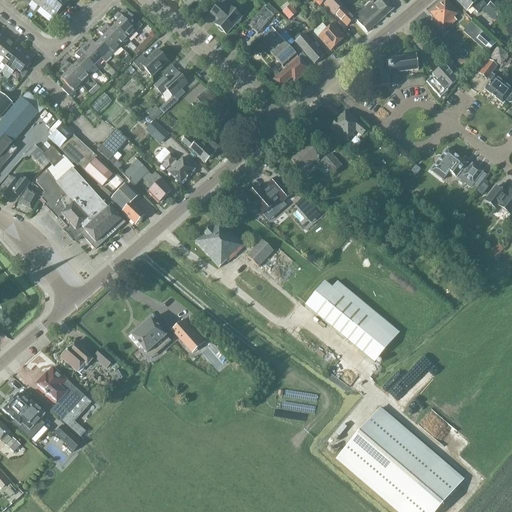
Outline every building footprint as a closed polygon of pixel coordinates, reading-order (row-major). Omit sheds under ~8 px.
[(41,9),(48,0),(34,0),(32,2),(41,9)] [(48,0),(41,9),(49,16),(54,20),(62,10),(70,0),(48,0)] [(290,0),(283,7),(290,15),(299,7),(292,0),(290,0)] [(339,0),(331,0),(325,6),(335,16),(347,28),(354,21),(339,5),(342,2),(339,0)] [(394,10),(385,0),(380,0),(375,5),(373,2),(354,18),(367,34),(394,10)] [(456,22),(453,19),(458,14),(446,0),(443,0),(427,13),(444,32),(456,22)] [(485,5),(480,0),(478,0),(478,1),(477,0),(455,0),(467,12),(472,8),(477,13),(485,5)] [(503,12),(493,1),(487,7),(497,17),(503,12)] [(221,5),(212,14),(220,22),(216,26),(219,29),(219,31),(222,34),(224,33),(227,36),(237,26),(239,26),(242,23),(242,21),(243,19),(232,9),(229,12),(221,5)] [(264,8),(248,26),(258,34),(274,16),(264,8)] [(118,14),(114,19),(119,24),(115,28),(128,41),(136,33),(143,27),(140,24),(134,18),(130,13),(123,20),(118,14)] [(346,38),(334,25),(328,30),(323,24),(314,33),(331,51),(346,38)] [(154,25),(135,45),(140,50),(159,30),(154,25)] [(128,41),(115,28),(111,32),(106,27),(103,30),(121,48),(128,41)] [(259,41),(266,49),(286,71),(274,81),(280,89),(292,78),(296,82),(310,70),(299,58),(299,59),(280,37),(273,29),(259,41)] [(113,56),(121,48),(103,30),(99,34),(104,39),(100,43),(113,56)] [(0,50),(8,40),(0,33),(0,50)] [(483,33),(477,39),(490,51),(495,45),(483,33)] [(324,57),(305,35),(295,43),(315,66),(324,57)] [(5,62),(17,47),(8,40),(0,50),(0,58),(5,62)] [(113,56),(100,43),(95,47),(90,42),(87,46),(100,59),(105,64),(113,56)] [(93,66),(100,59),(87,46),(79,53),(93,66)] [(5,62),(2,65),(7,68),(5,71),(9,74),(25,54),(17,47),(5,62)] [(491,59),(501,66),(507,57),(498,50),(491,59)] [(168,63),(157,51),(147,60),(142,56),(133,64),(141,72),(145,69),(152,77),(168,63)] [(97,71),(93,66),(79,53),(75,57),(81,62),(77,66),(90,79),(97,71)] [(25,54),(9,74),(12,77),(17,71),(22,75),(33,61),(25,54)] [(385,58),(369,60),(373,88),(389,85),(391,85),(391,86),(400,85),(399,80),(401,79),(400,73),(419,71),(416,56),(387,60),(388,61),(386,61),(385,58)] [(63,60),(59,63),(64,68),(82,86),(90,79),(77,66),(76,65),(72,69),(63,60)] [(497,67),(490,62),(487,60),(478,73),(480,75),(487,80),(489,78),(492,80),(484,90),(503,105),(504,104),(506,101),(509,103),(511,103),(511,102),(511,90),(491,74),(497,67)] [(437,78),(429,86),(440,99),(448,92),(447,90),(458,81),(445,66),(434,75),(437,78)] [(70,98),(82,86),(64,68),(60,72),(65,77),(61,81),(66,86),(62,90),(70,98)] [(188,85),(178,74),(168,83),(164,79),(154,88),(162,95),(166,91),(173,98),(174,97),(177,101),(184,94),(181,91),(188,85)] [(15,77),(7,86),(14,93),(22,84),(15,77)] [(112,121),(115,118),(128,132),(130,129),(138,137),(148,128),(111,89),(95,103),(112,121)] [(226,108),(208,90),(193,106),(211,123),(226,108)] [(1,93),(0,94),(0,118),(13,103),(1,93)] [(62,98),(56,106),(59,109),(66,101),(62,98)] [(0,169),(18,149),(12,144),(32,122),(38,114),(22,99),(15,107),(0,124),(0,169)] [(330,129),(347,143),(356,132),(362,137),(368,130),(346,111),(342,116),(341,115),(330,129)] [(42,116),(38,121),(45,125),(48,120),(42,116)] [(161,138),(165,133),(151,120),(147,125),(161,138)] [(64,125),(50,139),(100,185),(98,187),(110,197),(124,182),(118,176),(116,177),(72,136),(74,134),(64,125)] [(115,131),(111,136),(123,146),(127,141),(115,131)] [(111,136),(107,141),(118,151),(123,146),(111,136)] [(195,145),(187,138),(182,143),(190,150),(188,152),(196,159),(197,157),(205,164),(213,156),(212,155),(217,151),(216,147),(214,145),(210,145),(206,149),(198,141),(195,145)] [(107,141),(102,146),(114,156),(118,151),(107,141)] [(156,153),(163,158),(172,148),(165,142),(156,153)] [(25,154),(29,158),(31,156),(38,150),(34,146),(25,154)] [(102,146),(97,151),(109,161),(114,156),(102,146)] [(341,167),(331,154),(321,162),(319,159),(309,146),(299,155),(298,153),(291,159),(303,173),(315,162),(319,167),(323,164),(332,175),(341,167)] [(76,163),(66,154),(62,158),(53,147),(43,157),(53,167),(47,172),(49,174),(38,184),(47,195),(42,200),(46,204),(44,206),(58,220),(59,220),(67,229),(65,232),(75,244),(83,237),(95,251),(125,224),(121,220),(121,221),(110,209),(112,206),(108,201),(99,190),(86,175),(81,180),(77,175),(79,173),(73,167),(76,163)] [(473,185),(482,173),(472,165),(469,169),(466,166),(467,165),(448,150),(430,172),(442,181),(449,173),(456,178),(459,174),(463,177),(473,185)] [(176,161),(171,155),(164,162),(169,168),(172,165),(174,167),(168,173),(180,186),(195,171),(183,159),(177,165),(175,163),(176,161)] [(172,192),(155,174),(152,177),(149,174),(137,161),(123,175),(135,188),(143,179),(153,189),(148,193),(159,204),(172,192)] [(0,194),(9,201),(15,194),(17,192),(21,195),(30,184),(22,178),(18,184),(10,178),(0,190),(0,194)] [(291,195),(276,179),(267,187),(269,188),(263,194),(257,187),(247,197),(252,202),(250,204),(249,205),(249,207),(249,209),(251,211),(253,212),(255,212),(257,211),(258,209),(263,215),(273,205),(279,200),(281,203),(291,195)] [(127,184),(111,201),(123,213),(122,214),(135,226),(145,216),(130,201),(137,194),(127,184)] [(511,192),(510,191),(506,195),(496,187),(485,202),(496,210),(498,207),(511,217),(511,215),(511,192)] [(31,210),(36,201),(40,196),(28,189),(20,204),(31,210)] [(303,211),(312,205),(305,193),(296,198),(303,211)] [(228,263),(245,247),(220,220),(195,243),(219,268),(226,262),(228,263)] [(247,257),(259,268),(274,252),(262,241),(247,257)] [(338,282),(332,289),(325,283),(305,306),(375,364),(400,333),(338,282)] [(185,319),(171,331),(185,347),(191,341),(198,349),(205,343),(185,319)] [(132,336),(131,337),(132,338),(146,354),(147,355),(148,354),(157,345),(161,349),(161,350),(162,350),(170,343),(170,342),(166,338),(167,337),(166,337),(151,320),(150,320),(143,327),(142,327),(143,328),(140,330),(140,329),(139,330),(132,336)] [(315,338),(322,349),(331,343),(323,332),(315,338)] [(93,360),(84,351),(85,349),(77,342),(69,352),(68,351),(61,358),(76,371),(83,364),(86,368),(93,360)] [(114,361),(101,350),(94,358),(107,369),(114,361)] [(57,405),(62,408),(69,414),(85,397),(75,388),(67,381),(53,368),(46,376),(46,375),(36,386),(57,405)] [(9,404),(3,411),(14,421),(12,424),(30,441),(45,425),(40,420),(45,415),(31,402),(29,404),(18,394),(12,401),(10,399),(6,402),(9,404)] [(379,410),(337,459),(399,511),(437,511),(463,482),(379,410)] [(90,432),(78,421),(73,428),(85,439),(90,432)] [(5,435),(9,431),(0,422),(0,440),(5,445),(6,445),(14,453),(21,446),(13,438),(11,440),(5,435)] [(62,426),(54,435),(58,438),(74,452),(81,443),(75,437),(62,426)] [(0,487),(2,489),(9,483),(2,476),(1,477),(0,475),(0,487)]
